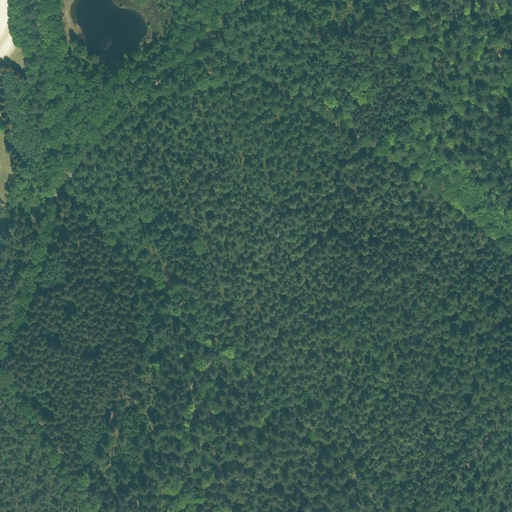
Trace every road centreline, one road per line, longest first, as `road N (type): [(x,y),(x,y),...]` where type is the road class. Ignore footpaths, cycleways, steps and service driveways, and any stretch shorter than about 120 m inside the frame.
road 1 (track): [(511,245),(397,151),(209,34)]
road 2 (tertiary): [(0,342),(32,272),(53,181),(58,82),(51,0)]
road 3 (track): [(91,150),(209,34)]
road 4 (track): [(189,511),(284,399),(295,411)]
road 5 (track): [(295,411),(391,511)]
road 6 (track): [(275,81),(385,0)]
